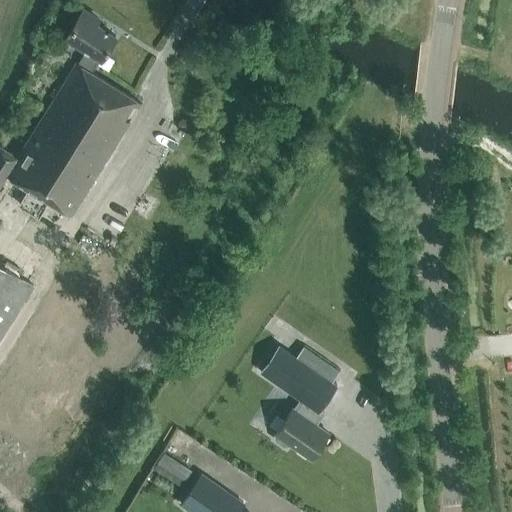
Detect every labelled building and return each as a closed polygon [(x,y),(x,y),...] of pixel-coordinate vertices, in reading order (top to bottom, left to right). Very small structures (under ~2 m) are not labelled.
[(139,107),(142,103),(92,72),(100,59),(101,59),(116,36),(97,24),(100,19),(83,9),(66,37),(88,50),(78,65),(77,64),(18,158),(0,146),(0,187),(7,175),(72,216),(130,122),(124,118),(133,104),(139,107)] [(0,338),(33,286),(0,264),(0,338)] [(337,384),(296,356),(279,344),(261,371),(300,398),(293,408),(292,407),(275,432),(276,433),(275,435),(276,440),(283,445),(288,444),(290,442),(312,457),(329,432),(316,423),(324,411),(320,408),(337,384)] [(192,470),(166,452),(155,467),(181,486),(192,470)] [(236,511),(243,502),(201,473),(181,502),(195,511),(236,511)]
